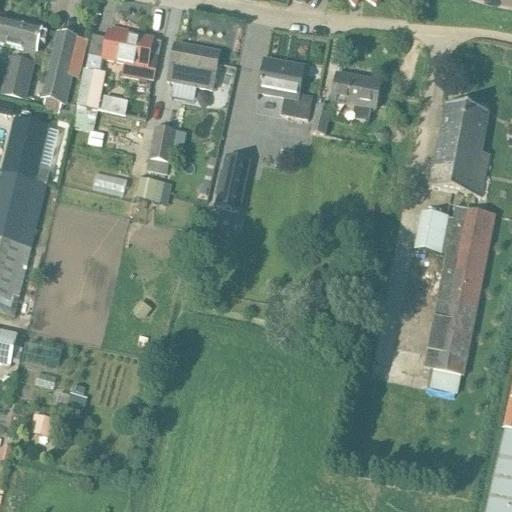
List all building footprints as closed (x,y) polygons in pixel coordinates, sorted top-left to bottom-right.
[(25,102),(42,30),(0,19),(0,20),(0,45),(24,52),(21,64),(11,62),(3,97),(25,102)] [(76,121),(74,131),(93,134),(98,112),(99,112),(106,76),(100,75),(102,62),(104,62),(124,66),(121,79),(145,84),(145,82),(154,84),(159,59),(150,57),(152,43),(153,42),(128,37),(112,34),(109,33),(108,41),(104,60),(89,58),(86,72),(85,72),(76,121)] [(58,38),(43,101),(64,106),(70,79),(76,80),(85,44),(58,38)] [(167,85),(175,86),(212,93),(219,57),(196,53),(196,50),(176,46),(171,69),(170,69),(167,85)] [(258,97),(282,101),(284,102),(281,118),(308,123),(312,100),(299,97),(304,70),(264,63),(258,97)] [(337,76),(333,96),(332,104),(355,108),(352,121),(368,125),(371,111),(375,112),(380,85),(337,76)] [(110,114),(124,117),(126,105),(113,102),(110,114)] [(488,115),(446,107),(430,190),(480,200),(489,156),(480,155),(488,115)] [(329,110),(318,108),(312,137),(322,139),(329,110)] [(16,123),(3,177),(34,184),(46,187),(47,187),(50,173),(49,173),(38,170),(47,130),(16,123)] [(381,131),(373,135),(378,143),(383,144),(387,141),(389,136),(386,132),(381,131)] [(157,133),(147,176),(165,179),(176,136),(157,133)] [(91,134),(88,147),(101,150),(104,137),(91,134)] [(245,168),(221,162),(208,217),(233,223),(245,168)] [(46,187),(34,184),(3,177),(0,188),(0,242),(31,249),(46,187)] [(139,181),(135,200),(167,207),(169,194),(163,193),(164,186),(139,181)] [(495,217),(475,213),(455,209),(453,222),(422,216),(415,251),(446,257),(424,372),(434,374),(418,459),(445,465),(462,379),(464,380),(495,217)] [(0,316),(14,320),(31,249),(0,242),(0,316)] [(319,269),(297,294),(313,308),(335,282),(319,269)] [(141,304),(133,315),(144,323),(152,313),(141,304)] [(0,367),(9,369),(16,340),(0,336),(0,367)] [(71,396),(65,415),(81,420),(87,401),(83,400),(71,396)] [(34,417),(30,435),(51,440),(55,422),(34,417)] [(484,511),(511,511),(511,440),(501,438),(484,511)] [(3,448),(0,462),(8,464),(11,450),(3,448)]
